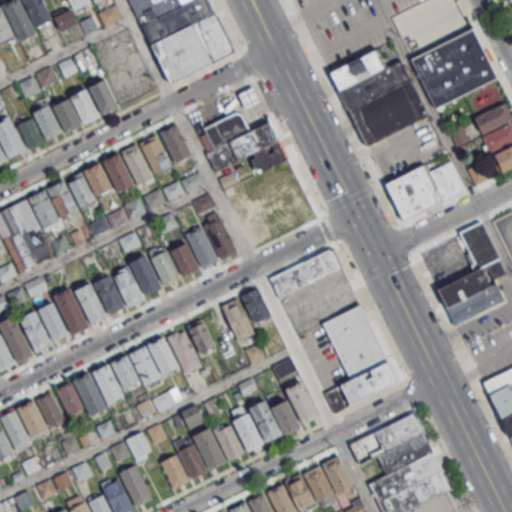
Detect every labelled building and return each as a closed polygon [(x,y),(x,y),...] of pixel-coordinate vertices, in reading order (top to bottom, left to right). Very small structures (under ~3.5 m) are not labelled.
[(3,2),(7,0),(21,0),(37,32),(21,39),(3,2)] [(70,0),(90,0),(92,3),(76,11),(70,0)] [(130,0),(211,0),(236,49),(235,53),(172,84),(130,0)] [(121,17),(114,3),(98,12),(105,26),(121,17)] [(0,44),(14,38),(0,7),(0,44)] [(78,22),(71,8),(54,17),(62,31),(78,22)] [(81,19),(83,32),(96,30),(94,18),(81,19)] [(412,57),(438,110),(499,78),(474,26),(412,57)] [(403,59),(385,67),(378,50),(330,70),(363,146),(429,117),(403,59)] [(42,87),(58,80),(51,65),(35,72),(42,87)] [(18,82),(25,96),(40,89),(33,75),(18,82)] [(107,75),(121,104),(104,112),(90,83),(107,75)] [(88,85),(102,113),(85,121),(71,93),(88,85)] [(245,110),(261,102),(253,86),(237,94),(245,110)] [(70,94),(84,123),(67,131),(53,102),(70,94)] [(50,102),(64,131),(48,139),(34,110),(50,102)] [(475,117),(504,102),(511,118),(482,132),(475,117)] [(252,130),(244,113),(238,112),(205,129),(216,149),(230,142),(230,141),(252,130)] [(0,122),(11,117),(27,149),(10,157),(0,135),(0,122)] [(216,149),(207,154),(216,172),(256,152),(281,139),(271,120),(252,130),(230,141),(230,142),(216,149)] [(178,123),(193,154),(177,163),(161,131),(178,123)] [(456,147),(469,140),(461,124),(447,130),(456,147)] [(157,133),(173,165),(156,173),(141,141),(157,133)] [(281,139),(256,152),(258,157),(254,159),(259,170),(263,168),(264,171),(290,157),(281,139)] [(511,145),(493,152),(499,170),(511,166),(511,145)] [(121,150),(136,182),(120,190),(104,158),(121,150)] [(464,188),(449,158),(426,170),(423,164),(385,183),(402,219),(464,188)] [(167,198),(204,183),(199,171),(162,187),(167,198)] [(224,188),(237,182),(232,172),(219,178),(224,188)] [(65,178),(80,210),(64,218),(48,187),(65,178)] [(46,188),(61,219),(45,227),(29,196),(46,188)] [(165,200),(159,188),(144,196),(150,208),(165,200)] [(193,201),(199,213),(216,204),(209,192),(193,201)] [(107,214),(112,225),(128,219),(123,207),(107,214)] [(162,231),(176,225),(171,213),(158,219),(162,231)] [(94,234),(110,227),(104,214),(88,222),(94,234)] [(222,215),(239,250),(223,258),(205,224),(222,215)] [(507,300),(496,277),(506,272),(480,220),(456,232),(476,271),(439,290),(457,326),(507,300)] [(203,225),(220,260),(204,268),(187,233),(203,225)] [(119,239),(125,251),(140,243),(134,231),(119,239)] [(199,268),(186,241),(169,249),(183,276),(199,268)] [(168,247),(183,278),(167,285),(152,255),(168,247)] [(269,278),(328,249),(333,250),(341,267),(279,298),(269,278)] [(147,253),(164,286),(148,294),(131,261),(147,253)] [(131,269),(146,299),(130,306),(115,276),(131,269)] [(110,271),(127,306),(111,314),(94,279),(110,271)] [(92,281),(109,315),(93,323),(76,289),(92,281)] [(255,323),(271,315),(256,285),(240,294),(255,323)] [(72,286),(92,326),(75,334),(55,294),(72,286)] [(254,331),(236,296),(220,305),(238,340),(254,331)] [(55,301),(70,333),(54,340),(39,309),(55,301)] [(396,382),(362,303),(322,320),(349,381),(324,391),(333,411),(346,405),(346,404),(396,382)] [(0,322),(16,314),(35,354),(19,362),(0,322)] [(216,345),(201,317),(186,325),(200,353),(216,345)] [(186,330),(203,364),(187,372),(170,338),(186,330)] [(0,333),(1,333),(16,363),(1,370),(0,368),(0,333)] [(165,335),(181,366),(164,374),(149,343),(165,335)] [(246,350),(260,342),(267,356),(253,363),(246,350)] [(129,353),(142,380),(126,388),(112,361),(129,353)] [(109,362),(123,390),(107,397),(93,370),(109,362)] [(511,440),(511,367),(486,378),(511,440)] [(92,371),(109,407),(92,415),(75,379),(92,371)] [(73,381),(86,408),(71,416),(57,388),(73,381)] [(139,404),(151,397),(158,411),(146,418),(139,404)] [(290,398),(303,425),(287,433),(273,406),(290,398)] [(34,399),(47,426),(32,434),(18,407),(34,399)] [(204,420),(196,403),(180,411),(188,428),(204,420)] [(251,412),(266,443),(249,451),(234,420),(251,412)] [(349,440),(359,464),(377,456),(385,475),(370,481),(383,511),(453,511),(458,510),(418,412),(349,440)] [(97,426),(111,420),(116,432),(103,438),(97,426)] [(148,429),(161,422),(168,436),(155,443),(148,429)] [(211,426),(228,460),(212,469),(195,434),(211,426)] [(0,428),(0,458),(13,453),(2,427),(0,428)] [(136,461),(152,454),(142,431),(126,438),(136,461)] [(63,441),(75,435),(81,449),(69,454),(63,441)] [(192,437),(210,470),(193,479),(174,441),(184,436),(186,439),(192,437)] [(111,447),(125,441),(132,455),(118,461),(111,447)] [(178,453),(191,479),(175,488),(162,462),(178,453)] [(339,455),(355,484),(338,493),(323,463),(339,455)] [(73,467),(86,461),(93,475),(80,482),(73,467)] [(137,464),(154,498),(137,506),(120,472),(137,464)] [(321,465),(335,493),(319,501),(305,473),(321,465)] [(55,477),(67,471),(73,485),(61,490),(55,477)] [(303,473),(318,505),(304,511),(301,511),(286,481),(303,473)] [(38,485),(51,479),(57,493),(44,499),(38,485)] [(121,479),(136,509),(129,511),(116,511),(104,487),(121,479)] [(284,484),(297,511),(278,511),(268,491),(284,484)] [(16,496),(29,490),(35,504),(22,510),(16,496)] [(64,501),(70,511),(90,511),(79,492),(64,501)] [(265,492),(274,511),(255,511),(250,500),(265,492)] [(247,501),(252,511),(232,511),(231,509),(247,501)] [(344,511),(363,511),(366,510),(361,502),(344,511)]
